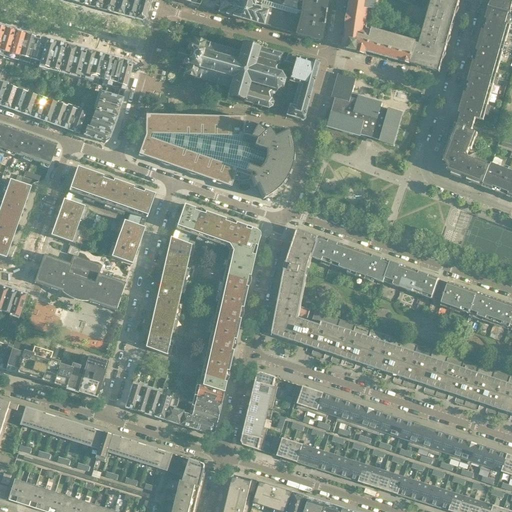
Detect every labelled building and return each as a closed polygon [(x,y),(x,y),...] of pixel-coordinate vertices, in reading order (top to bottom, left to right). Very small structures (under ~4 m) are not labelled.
[(103,0),(91,0),(89,7),(101,10),(103,0)] [(115,0),(103,0),(101,10),(112,13),(115,0)] [(115,0),(112,13),(123,16),(127,0),(115,0)] [(138,0),(127,0),(123,16),(133,19),(138,0)] [(138,0),(133,19),(141,21),(144,20),(149,0),(138,0)] [(252,8),(254,0),(177,0),(178,2),(188,5),(194,7),(194,6),(198,8),(200,2),(200,0),(230,0),(230,1),(224,0),(219,0),(219,4),(221,4),(218,13),(226,15),(226,16),(255,24),(262,26),(263,25),(291,33),(290,34),(294,35),(299,16),(266,7),(265,11),(252,8)] [(324,19),(325,12),(324,12),(325,0),(301,0),(299,16),(294,35),(316,42),(317,42),(318,42),(319,41),(320,40),(322,27),(324,19)] [(377,0),(350,0),(347,27),(344,47),(349,47),(349,51),(357,52),(356,53),(366,56),(367,53),(410,65),(411,65),(417,44),(416,44),(417,43),(373,30),(372,32),(366,31),(367,23),(369,24),(371,11),(376,12),(377,0)] [(439,73),(450,37),(460,0),(435,0),(424,41),(434,44),(432,49),(417,44),(411,65),(439,73)] [(511,3),(511,0),(492,0),(488,8),(509,14),(511,15),(511,9),(511,3)] [(509,14),(488,8),(485,20),(487,21),(484,31),(482,30),(479,41),(504,48),(510,26),(508,25),(511,16),(509,14)] [(15,31),(5,28),(0,44),(0,55),(7,57),(15,31)] [(25,34),(15,31),(7,57),(18,60),(25,34)] [(35,37),(25,34),(18,60),(28,63),(35,37)] [(45,40),(35,37),(28,63),(38,66),(45,40)] [(288,82),(294,58),(290,57),(290,56),(284,54),(283,55),(259,48),(259,47),(242,42),(241,43),(239,43),(239,44),(231,48),(230,48),(230,50),(191,39),(191,40),(188,39),(185,41),(184,44),(186,47),(185,51),(178,49),(175,60),(182,62),(181,65),(180,65),(178,73),(180,73),(181,75),(220,86),(219,88),(220,88),(224,96),(224,97),(226,97),(226,99),(243,104),(244,102),(267,109),(267,111),(276,113),(279,103),(284,89),(281,88),(283,81),(288,82)] [(55,43),(45,40),(38,66),(48,69),(55,43)] [(504,48),(479,41),(476,51),(478,52),(475,62),(473,62),(470,72),(495,79),(504,48)] [(65,46),(55,43),(48,69),(58,72),(65,46)] [(75,49),(65,46),(58,72),(68,75),(75,49)] [(86,51),(75,49),(68,75),(78,78),(79,75),(86,51)] [(95,54),(86,51),(79,75),(84,76),(83,80),(87,82),(95,54)] [(104,57),(95,54),(87,82),(91,83),(92,79),(97,80),(104,57)] [(113,59),(104,57),(97,80),(102,82),(101,86),(105,87),(113,59)] [(294,59),(294,58),(288,82),(297,85),(312,89),(319,63),(308,60),(308,61),(295,57),(294,59)] [(123,62),(113,59),(105,87),(110,88),(111,84),(116,86),(123,62)] [(129,64),(123,62),(116,86),(125,88),(131,67),(129,64)] [(495,79),(470,72),(467,83),(469,83),(466,94),(464,93),(461,103),(486,110),(495,79)] [(335,106),(334,110),(332,110),(327,127),(360,137),(361,135),(379,140),(380,141),(379,142),(394,146),(403,113),(389,109),(388,112),(381,109),(382,104),(382,103),(381,104),(374,102),(374,101),(373,101),(373,102),(366,99),(365,99),(359,97),(358,97),(357,100),(351,99),(356,80),(338,75),(332,98),(335,99),(333,105),(335,106)] [(312,89),(297,85),(291,106),(288,106),(285,116),(299,120),(300,121),(302,122),(304,121),(304,119),(304,118),(312,89)] [(125,88),(116,86),(114,90),(118,91),(116,98),(122,100),(124,92),(125,88)] [(6,87),(0,104),(0,106),(9,110),(16,91),(6,87)] [(16,91),(9,110),(19,113),(26,94),(16,91)] [(99,97),(97,103),(119,109),(122,100),(116,98),(98,93),(97,96),(99,97)] [(36,98),(26,94),(19,113),(29,117),(36,98)] [(46,101),(36,98),(29,117),(39,121),(46,101)] [(56,105),(46,101),(39,121),(49,124),(56,105)] [(119,109),(97,103),(96,107),(94,107),(93,110),(94,111),(116,117),(119,109)] [(285,116),(288,106),(279,103),(276,113),(285,116)] [(486,110),(461,103),(459,114),(461,114),(458,125),(473,129),(475,119),(483,121),(486,110)] [(56,105),(49,124),(58,127),(65,108),(56,105)] [(65,108),(58,127),(68,131),(75,112),(65,108)] [(76,109),(75,112),(68,131),(78,134),(80,126),(84,118),(85,115),(79,113),(81,110),(76,109)] [(116,117),(94,111),(91,120),(113,127),(116,117)] [(291,146),(289,139),(286,132),(273,138),(272,136),(271,134),(269,132),(268,131),(267,129),(262,133),(261,132),(259,130),(257,129),(254,128),(252,127),(250,126),(247,125),(245,125),(243,124),(243,118),(234,118),(234,120),(223,120),(223,118),(206,117),(206,119),(195,119),(195,117),(179,117),(179,119),(168,118),(168,116),(151,116),(151,118),(145,118),(145,133),(247,135),(248,132),(250,133),(253,134),(254,135),(256,137),(257,138),(258,139),(261,136),(262,137),(263,139),(265,141),(265,142),(266,143),(266,144),(267,146),(268,149),(268,152),(268,155),(268,159),(267,162),(266,165),(264,168),(262,171),(260,173),(258,171),(246,167),(244,172),(236,169),(235,172),(143,139),(138,154),(144,156),(144,157),(144,158),(159,163),(160,161),(170,165),(170,167),(185,172),(186,170),(196,174),(196,176),(211,181),(212,179),(222,183),(222,185),(230,188),(234,176),(242,179),(244,173),(252,176),(253,178),(250,179),(253,188),(256,187),(262,200),(264,199),(267,197),(270,196),(272,194),(275,191),(280,186),(284,180),(288,174),(290,167),(291,160),(292,153),(291,146)] [(113,127),(91,120),(88,128),(110,135),(113,127)] [(474,161),(469,159),(467,154),(469,149),(471,150),(477,134),(472,132),(473,129),(458,125),(456,124),(451,136),(453,137),(449,147),(447,146),(443,157),(445,158),(443,163),(443,164),(443,165),(443,166),(443,167),(444,168),(444,169),(445,170),(446,171),(452,173),(451,175),(462,179),(463,177),(473,181),(472,183),(483,187),(491,165),(475,159),(474,161)] [(110,135),(88,128),(83,127),(80,126),(78,134),(104,144),(108,142),(110,135)] [(0,149),(14,154),(21,133),(4,127),(0,139),(0,149)] [(247,135),(145,133),(145,136),(143,139),(235,172),(236,169),(244,172),(246,167),(258,171),(260,173),(262,171),(264,168),(266,165),(267,162),(268,159),(268,155),(268,152),(268,149),(267,146),(266,144),(266,143),(265,142),(265,141),(263,139),(262,137),(261,136),(258,139),(257,138),(256,137),(254,135),(253,134),(250,133),(248,132),(247,135)] [(31,160),(38,139),(21,133),(14,154),(31,160)] [(57,145),(47,142),(38,139),(31,160),(40,163),(49,167),(57,145)] [(491,190),(500,167),(491,164),(491,165),(483,187),(491,190)] [(499,193),(508,170),(500,167),(491,190),(499,193)] [(92,173),(76,168),(68,192),(84,198),(92,173)] [(508,197),(511,187),(511,172),(508,170),(499,193),(508,197)] [(39,177),(25,172),(24,176),(38,181),(39,177)] [(114,208),(123,184),(113,180),(112,183),(102,179),(103,177),(92,173),(84,198),(114,208)] [(0,217),(18,223),(30,188),(9,181),(0,206),(0,217)] [(145,219),(154,195),(143,191),(143,193),(132,190),(133,188),(123,184),(114,208),(145,219)] [(63,200),(50,236),(71,243),(84,207),(63,200)] [(194,209),(183,205),(175,230),(197,237),(197,236),(206,240),(215,216),(204,213),(204,215),(193,211),(194,209)] [(225,220),(215,216),(206,240),(216,243),(217,241),(227,245),(234,225),(224,222),(225,220)] [(0,257),(5,259),(18,223),(0,217),(0,257)] [(144,228),(123,221),(111,257),(132,265),(144,228)] [(235,223),(234,225),(227,245),(228,245),(231,251),(230,261),(252,266),(254,256),(251,255),(254,247),(256,247),(257,244),(259,237),(259,236),(259,235),(259,234),(259,233),(258,233),(257,232),(256,231),(235,223)] [(299,319),(301,307),(307,276),(309,269),(312,258),(313,258),(320,238),(319,238),(319,237),(300,231),(299,231),(298,231),(297,232),(285,267),(273,333),(272,334),(273,335),(274,336),(299,344),(307,321),(299,319)] [(170,238),(161,274),(183,282),(191,246),(170,238)] [(333,266),(340,245),(320,238),(313,258),(313,259),(333,266)] [(342,269),(349,248),(340,245),(333,266),(342,269)] [(70,246),(68,253),(77,256),(79,248),(70,246)] [(349,271),(356,250),(349,248),(342,269),(349,271)] [(357,274),(365,253),(356,250),(349,271),(357,274)] [(366,277),(373,256),(365,253),(357,274),(366,277)] [(125,283),(99,274),(102,266),(73,256),(70,264),(44,255),(34,283),(115,311),(125,283)] [(375,280),(382,260),(373,256),(366,277),(375,280)] [(249,277),(252,266),(230,261),(228,261),(227,260),(219,293),(220,293),(244,299),(247,288),(245,287),(247,277),(249,277)] [(384,282),(391,263),(382,260),(375,280),(384,284),(384,282)] [(395,286),(402,266),(391,263),(384,282),(395,286)] [(404,289),(411,270),(402,266),(395,286),(404,289)] [(413,293),(420,273),(411,270),(404,289),(413,293)] [(422,296),(429,276),(420,273),(413,293),(422,296)] [(161,274),(153,311),(174,319),(183,282),(161,274)] [(432,300),(439,280),(429,276),(422,296),(432,300)] [(458,287),(448,283),(441,304),(451,307),(458,287)] [(8,289),(0,287),(0,311),(1,312),(8,289)] [(477,293),(458,287),(451,307),(470,314),(477,293)] [(17,292),(8,289),(1,312),(9,315),(17,292)] [(26,295),(17,292),(9,315),(18,318),(26,295)] [(242,309),(244,299),(220,293),(219,293),(212,324),(237,330),(240,320),(238,319),(240,308),(242,309)] [(479,317),(485,296),(477,293),(470,314),(479,317)] [(502,325),(509,304),(485,296),(479,317),(502,325)] [(509,327),(511,317),(511,305),(509,304),(502,325),(509,327)] [(145,348),(147,349),(166,355),(174,319),(153,311),(145,348)] [(504,382),(482,375),(480,379),(477,378),(478,375),(477,374),(475,378),(472,376),(473,372),(451,365),(450,369),(446,368),(447,364),(445,364),(444,367),(440,366),(442,362),(419,354),(418,359),(414,357),(415,354),(414,354),(413,357),(409,356),(410,352),(389,344),(388,349),(384,347),(385,344),(383,343),(382,347),(379,346),(380,341),(358,334),(357,338),(353,337),(354,334),(353,333),(352,337),(348,335),(349,331),(327,324),(326,328),(322,327),(323,323),(322,322),(321,326),(307,321),(299,344),(313,349),(312,354),(311,355),(312,355),(312,356),(322,359),(323,359),(324,359),(324,358),(327,349),(334,351),(331,360),(331,361),(331,362),(332,363),(353,370),(354,370),(354,369),(355,369),(355,368),(358,359),(365,361),(362,371),(361,371),(362,372),(362,373),(363,373),(384,380),(385,380),(386,379),(389,369),(396,371),(393,381),(393,382),(393,383),(394,383),(415,390),(416,390),(417,389),(420,379),(427,382),(424,391),(423,392),(424,392),(424,393),(425,393),(446,400),(447,400),(448,400),(448,399),(451,390),(458,392),(455,401),(455,402),(455,403),(456,403),(456,404),(477,410),(477,411),(478,410),(479,410),(482,400),(489,402),(486,412),(485,412),(486,413),(486,414),(487,414),(508,421),(509,421),(509,420),(510,420),(511,413),(511,387),(511,390),(508,388),(509,385),(507,384),(506,388),(502,387),(504,382)] [(235,341),(237,330),(212,324),(205,356),(230,361),(232,351),(230,351),(233,340),(235,341)] [(3,345),(0,352),(0,368),(4,370),(12,348),(3,345)] [(67,390),(73,371),(58,366),(58,364),(50,361),(52,354),(35,349),(32,356),(23,353),(22,355),(11,352),(4,370),(67,390)] [(96,399),(107,363),(82,355),(78,367),(74,366),(73,371),(67,390),(96,399)] [(223,382),(226,372),(228,372),(230,361),(205,356),(200,378),(201,378),(199,386),(200,387),(201,387),(223,394),(225,383),(223,382)] [(154,370),(144,367),(143,372),(153,375),(154,370)] [(276,378),(261,373),(258,375),(256,383),(277,388),(278,388),(274,387),(276,378)] [(132,385),(128,396),(124,408),(134,411),(142,384),(139,383),(137,387),(132,385)] [(275,399),(277,388),(256,383),(253,394),(275,399)] [(142,384),(134,411),(143,414),(151,391),(146,390),(147,386),(142,384)] [(300,398),(303,387),(297,385),(293,395),(300,398)] [(223,394),(201,387),(200,387),(197,397),(220,404),(223,394)] [(306,412),(313,391),(303,387),(300,398),(296,408),(306,412)] [(151,391),(143,414),(153,417),(161,393),(162,390),(158,389),(156,393),(151,391)] [(317,415),(324,394),(313,391),(306,412),(317,415)] [(165,421),(172,397),(161,393),(153,417),(165,421)] [(183,411),(177,409),(179,402),(180,396),(173,394),(172,397),(165,421),(178,425),(183,412),(183,411)] [(272,409),(275,399),(253,394),(251,404),(272,409)] [(326,418),(333,397),(324,394),(317,415),(326,418)] [(220,404),(197,397),(194,407),(218,415),(220,404)] [(337,422),(344,401),(333,397),(326,418),(327,419),(328,415),(337,418),(336,422),(337,422)] [(0,438),(8,414),(11,403),(0,399),(0,438)] [(347,425),(354,404),(344,401),(337,422),(347,425)] [(26,408),(11,403),(8,414),(22,419),(26,408)] [(272,410),(272,409),(251,404),(248,414),(266,419),(268,409),(272,410)] [(357,429),(364,408),(354,404),(347,425),(357,429)] [(218,415),(194,407),(192,415),(191,418),(216,425),(218,415)] [(28,408),(22,425),(32,429),(38,411),(28,408)] [(368,432),(374,411),(364,408),(357,429),(368,432)] [(38,411),(32,429),(42,432),(47,414),(38,411)] [(378,435),(385,414),(374,411),(368,432),(378,435)] [(191,418),(192,415),(183,412),(178,425),(210,435),(214,433),(216,425),(191,418)] [(47,414),(42,432),(51,435),(57,417),(56,417),(47,414)] [(264,429),(266,419),(248,414),(246,425),(267,430),(264,429)] [(389,435),(395,418),(385,414),(378,435),(379,436),(380,432),(389,435)] [(57,417),(51,435),(61,438),(67,421),(57,417)] [(400,438),(405,421),(395,418),(389,435),(400,438)] [(67,421),(61,438),(71,441),(76,424),(73,423),(67,421)] [(409,446),(416,425),(405,421),(400,438),(409,442),(408,445),(409,446)] [(76,424),(71,441),(80,444),(86,427),(81,425),(76,424)] [(265,441),(267,430),(246,425),(243,436),(265,441)] [(419,449),(426,428),(416,425),(409,446),(419,449)] [(86,427),(80,444),(90,447),(96,430),(90,428),(86,427)] [(429,452),(436,431),(426,428),(419,449),(429,452)] [(96,430),(90,447),(100,450),(105,433),(96,430)] [(439,456),(446,435),(436,431),(429,452),(439,456)] [(100,450),(97,460),(106,463),(109,453),(114,436),(105,433),(100,450)] [(449,459),(456,438),(446,435),(439,456),(440,456),(441,452),(450,455),(449,459)] [(114,436),(109,453),(118,456),(124,439),(122,438),(114,436)] [(262,452),(265,441),(243,436),(242,442),(243,446),(262,452)] [(460,463),(467,442),(456,438),(449,459),(460,463)] [(124,439),(118,456),(128,459),(134,442),(124,439)] [(288,460),(293,442),(283,439),(277,457),(288,460)] [(134,442),(128,459),(138,462),(143,445),(139,444),(134,442)] [(298,463),(303,446),(293,442),(288,460),(298,463)] [(470,466),(477,445),(467,442),(460,463),(470,466)] [(143,445),(138,462),(148,465),(153,448),(147,446),(143,445)] [(480,469),(487,448),(477,445),(470,466),(472,462),(481,466),(480,469)] [(308,466),(313,449),(303,446),(298,463),(308,466)] [(153,448),(148,465),(157,469),(163,451),(156,449),(153,448)] [(490,473),(497,452),(487,448),(480,469),(490,473)] [(318,469),(323,452),(313,449),(308,466),(318,469)] [(163,451),(157,469),(167,472),(170,464),(173,455),(165,452),(163,451)] [(328,473),(334,455),(323,452),(318,469),(328,473)] [(502,472),(507,455),(497,452),(490,473),(491,473),(492,469),(502,472)] [(338,476),(344,459),(334,455),(328,473),(338,476)] [(510,480),(511,474),(511,456),(507,455),(502,472),(511,476),(510,479),(510,480)] [(24,456),(23,460),(154,500),(156,496),(99,479),(92,477),(24,456)] [(349,479),(354,462),(344,459),(338,476),(349,479)] [(190,460),(187,471),(203,476),(205,468),(203,464),(190,460)] [(359,483),(364,465),(354,462),(349,479),(359,483)] [(369,486),(374,468),(364,465),(359,483),(369,486)] [(378,489),(384,471),(374,468),(369,486),(378,489)] [(94,471),(92,477),(99,479),(101,473),(94,471)] [(187,471),(183,482),(200,488),(203,476),(187,471)] [(388,492),(394,475),(384,471),(378,489),(388,492)] [(2,483),(8,486),(11,476),(4,474),(2,483)] [(398,495),(404,478),(394,475),(388,492),(398,495)] [(244,511),(247,502),(249,494),(254,495),(257,482),(251,480),(251,482),(233,478),(224,511),(244,511)] [(408,498),(414,481),(404,478),(398,495),(408,498)] [(16,480),(10,500),(30,507),(36,487),(17,481),(17,480),(16,480)] [(195,511),(198,499),(200,488),(183,482),(181,481),(175,506),(195,511)] [(418,502),(424,484),(414,481),(408,498),(418,502)] [(271,486),(260,482),(253,504),(269,509),(276,488),(271,486)] [(429,505),(434,487),(424,484),(418,502),(429,505)] [(49,511),(56,493),(36,487),(30,507),(46,511),(49,511)] [(439,508),(445,491),(434,487),(429,505),(439,508)] [(282,490),(276,488),(269,509),(279,511),(286,511),(292,493),(282,489),(282,490)] [(449,511),(455,494),(445,491),(439,508),(449,511)] [(71,511),(75,499),(56,493),(49,511),(71,511)] [(305,511),(309,498),(293,493),(286,511),(305,511)] [(451,511),(459,511),(465,497),(455,494),(449,511),(451,511)] [(470,511),(474,500),(465,497),(459,511),(470,511)] [(323,511),(326,503),(309,498),(305,511),(323,511)] [(92,511),(95,505),(75,499),(71,511),(92,511)] [(481,511),(484,503),(474,500),(470,511),(481,511)] [(342,511),(343,509),(326,503),(323,511),(342,511)] [(491,511),(494,506),(484,503),(481,511),(491,511)]
